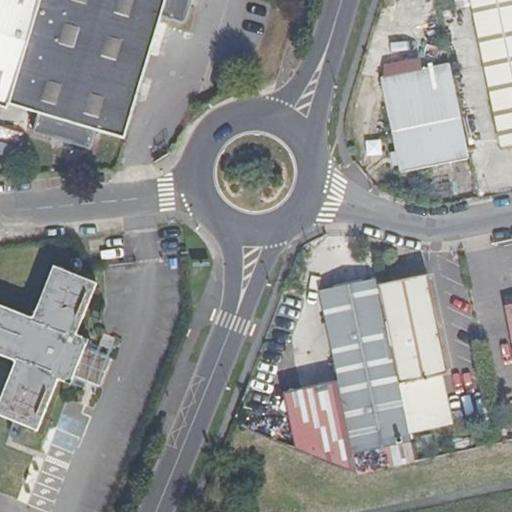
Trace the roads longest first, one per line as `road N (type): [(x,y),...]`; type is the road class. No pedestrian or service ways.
road 1 (secondary): [(245,229),(246,269),(233,324),(156,511)]
road 2 (secondary): [(284,128),(241,120),(206,145),(199,188),(209,208),(245,229)]
road 3 (secondary): [(245,229),(269,228),(304,197),(306,159),(284,128)]
road 4 (secondary): [(340,0),(314,86),(284,128)]
